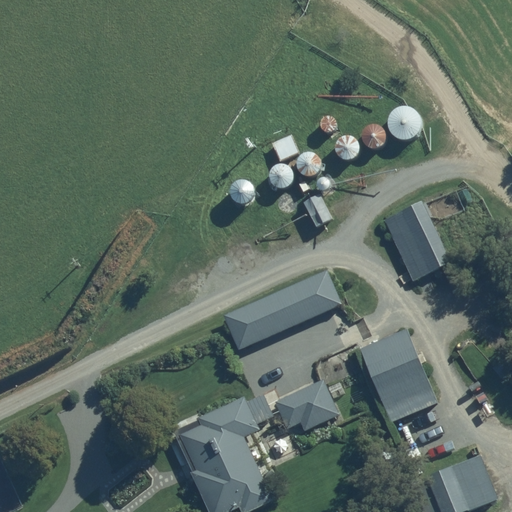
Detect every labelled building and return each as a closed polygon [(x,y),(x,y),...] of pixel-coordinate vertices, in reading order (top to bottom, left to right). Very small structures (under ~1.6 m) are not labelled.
[(391,132),(392,133),(397,139),(399,140),(400,141),(401,141),(403,141),(404,142),(405,142),(407,142),(408,142),(410,141),(411,141),(412,141),(413,140),(415,139),(416,138),(417,138),(418,137),(419,135),(420,134),(420,133),(421,132),(421,131),(422,129),(422,128),(422,126),(422,125),(422,124),(422,122),(421,121),(421,119),(420,118),(420,117),(419,116),(418,115),(417,114),(416,113),(415,112),(414,111),(412,111),(411,110),(410,110),(408,110),(407,109),(405,110),(404,110),(403,110),(401,110),(400,111),(399,111),(397,112),(396,113),(395,114),(394,115),(393,116),(392,117),(392,118),(391,119),(391,121),(390,122),(390,123),(390,125),(390,126),(390,128),(390,129),(391,130),(391,132)] [(362,140),(362,141),(363,143),(363,144),(364,145),(364,146),(365,146),(366,147),(366,148),(367,148),(368,149),(369,149),(370,150),(371,150),(372,150),(373,150),(374,150),(375,150),(376,150),(377,150),(378,149),(379,149),(380,149),(381,148),(382,147),(383,146),(384,145),(384,144),(385,143),(385,142),(385,141),(385,140),(386,139),(386,138),(385,137),(385,136),(385,135),(385,134),(384,133),(384,132),(383,131),(382,131),(382,130),(381,129),(380,129),(379,128),(378,128),(377,127),(376,127),(375,127),(374,127),(373,127),(372,127),(371,127),(370,127),(369,128),(368,128),(367,128),(367,129),(366,130),(365,130),(364,131),(364,132),(363,133),(363,134),(362,135),(362,136),(362,137),(362,138),(362,139),(362,140)] [(337,149),(337,150),(337,154),(338,155),(338,156),(339,156),(339,157),(340,158),(341,159),(342,159),(343,160),(344,160),(344,161),(345,161),(346,161),(347,161),(349,161),(351,161),(352,161),(352,160),(353,160),(354,160),(355,159),(356,158),(357,158),(357,157),(358,156),(358,155),(359,154),(359,153),(360,152),(360,151),(360,150),(360,149),(360,148),(360,147),(359,146),(359,145),(359,144),(358,144),(358,143),(357,142),(356,141),(356,140),(355,140),(354,139),(353,139),(352,139),(351,138),(350,138),(349,138),(348,138),(347,138),(346,138),(345,138),(344,139),(343,139),(342,140),(341,140),(341,141),(340,142),(339,142),(339,143),(338,144),(338,145),(337,146),(337,147),(337,148),(337,149)] [(303,176),(304,177),(308,179),(309,179),(310,179),(311,179),(312,179),(313,179),(314,178),(315,178),(316,177),(317,176),(318,176),(319,175),(319,174),(320,173),(321,172),(321,171),(322,170),(322,169),(322,168),(322,167),(322,166),(322,165),(321,164),(321,163),(320,162),(320,161),(319,160),(319,159),(318,158),(317,158),(316,157),(315,157),(315,156),(314,156),(313,156),(312,155),(311,155),(310,155),(308,155),(308,156),(307,156),(306,156),(305,157),(304,157),(303,158),(302,158),(301,159),(301,160),(300,161),(300,162),(299,163),(299,164),(299,165),(298,166),(298,167),(298,168),(298,169),(299,170),(299,171),(299,172),(300,173),(301,174),(301,175),(302,176),(303,176)] [(273,186),(273,187),(281,189),(282,189),(283,189),(284,189),(285,188),(286,188),(286,187),(287,187),(288,186),(289,185),(290,184),(290,183),(291,182),(291,181),(291,180),(292,179),(292,178),(292,177),(292,176),(291,175),(291,174),(291,173),(290,173),(290,172),(289,171),(289,170),(288,169),(287,169),(287,168),(286,168),(285,167),(284,167),(283,167),(282,166),(281,166),(280,166),(279,166),(278,167),(277,167),(276,167),(275,168),(274,168),(274,169),(273,169),(272,170),(271,171),(271,172),(270,172),(270,173),(270,174),(269,175),(269,176),(269,177),(269,178),(269,179),(269,180),(270,181),(270,182),(270,183),(271,184),(271,185),(272,185),(273,186)] [(235,204),(236,205),(241,207),(242,207),(243,207),(244,207),(245,206),(246,206),(247,206),(248,205),(249,205),(249,204),(250,203),(251,203),(252,202),(252,201),(253,200),(253,199),(253,198),(254,197),(254,196),(254,195),(254,194),(254,193),(253,192),(253,191),(253,190),(252,189),(252,188),(251,187),(250,186),(249,185),(248,184),(247,184),(246,184),(245,183),(244,183),(243,183),(242,183),(241,183),(240,183),(239,183),(238,183),(237,184),(236,184),(235,185),(234,185),(234,186),(233,187),(232,188),(232,189),(231,190),(230,191),(230,193),(230,194),(230,195),(230,196),(230,197),(230,198),(231,199),(231,200),(231,201),(232,201),(233,202),(233,203),(234,204),(235,204)] [(424,202),(385,221),(414,281),(453,262),(424,202)] [(224,318),(239,353),(344,307),(329,272),(224,318)] [(438,403),(408,329),(359,349),(389,423),(438,403)] [(286,430),(300,424),(303,431),(339,416),(324,381),(275,403),(286,430)] [(251,511),(274,502),(245,438),(261,431),(258,426),(274,418),(264,396),(250,403),(248,400),(174,434),(209,511),(226,511),(241,506),(243,511),(251,511)] [(414,511),(468,511),(498,500),(481,459),(406,489),(414,511)]
